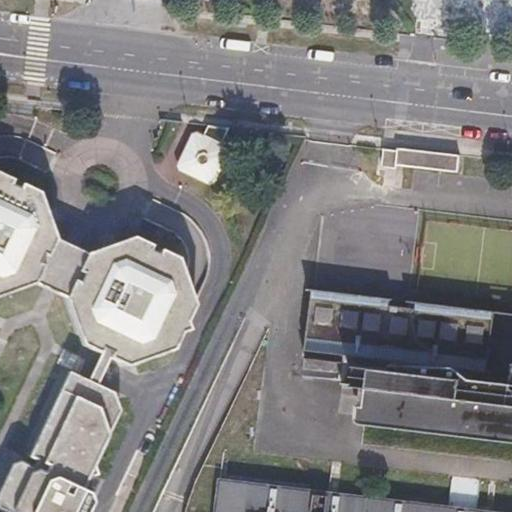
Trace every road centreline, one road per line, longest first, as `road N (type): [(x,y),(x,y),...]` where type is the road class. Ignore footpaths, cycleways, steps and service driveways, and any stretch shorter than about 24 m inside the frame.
road 1 (unclassified): [(511,117),(0,54)]
road 2 (unknown): [(511,213),(308,196)]
